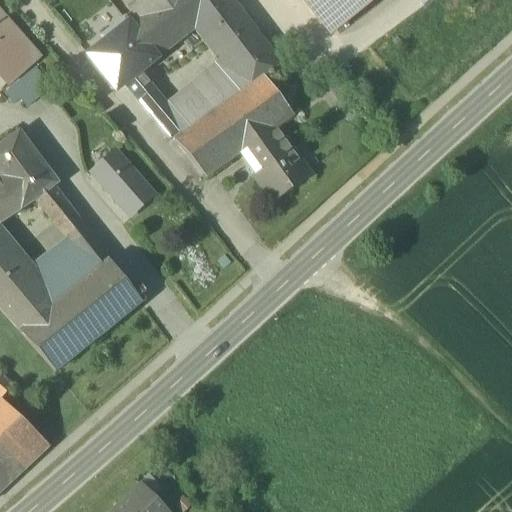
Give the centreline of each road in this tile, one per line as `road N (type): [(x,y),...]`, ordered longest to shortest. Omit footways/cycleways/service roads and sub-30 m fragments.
road 1 (secondary): [(23,511),(511,77)]
road 2 (track): [(310,262),(409,324),(511,428)]
